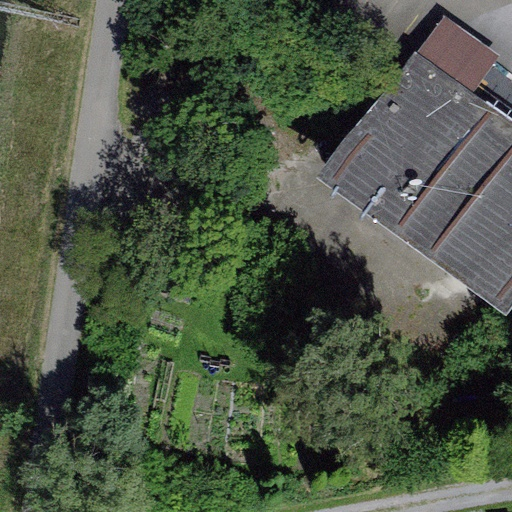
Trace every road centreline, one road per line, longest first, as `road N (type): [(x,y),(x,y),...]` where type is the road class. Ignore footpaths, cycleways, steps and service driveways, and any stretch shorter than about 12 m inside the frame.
road 1 (track): [(43,511),(118,0)]
road 2 (track): [(382,511),(511,486)]
